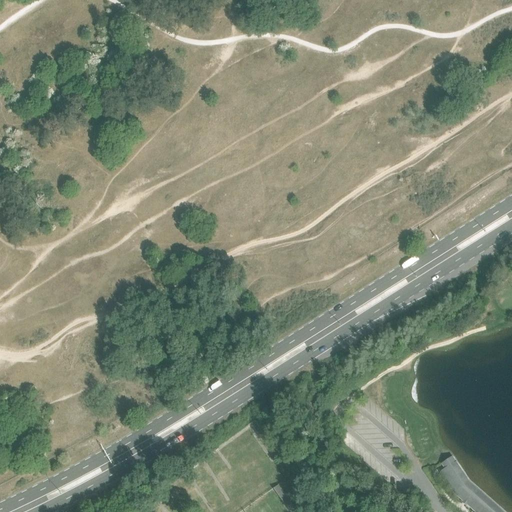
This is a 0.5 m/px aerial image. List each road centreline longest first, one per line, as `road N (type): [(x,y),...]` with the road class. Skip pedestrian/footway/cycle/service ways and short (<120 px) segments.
road 1 (primary): [(511,205),(158,427),(0,510)]
road 2 (unknown): [(511,96),(309,230),(233,253),(154,300),(89,317),(42,347),(0,351)]
road 3 (primary): [(44,511),(511,228)]
